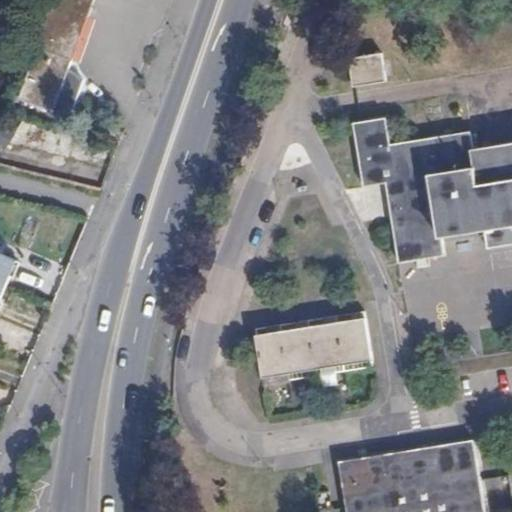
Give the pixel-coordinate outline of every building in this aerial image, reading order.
[(98,0),(58,0),(22,96),(52,108),(51,112),(70,119),(81,92),(67,81),(98,0)] [(378,57),(344,62),(349,90),(382,85),(378,57)] [(511,249),(511,145),(468,153),(466,134),(386,147),(382,122),(348,127),(358,190),(381,186),(394,266),(438,259),(436,242),(481,235),(484,254),(511,249)] [(0,300),(16,262),(0,254),(0,300)] [(263,339),(248,341),(254,382),(363,365),(357,324),(347,325),(329,328),(319,330),(301,333),(291,334),(273,337),(263,339)] [(482,511),(471,443),(335,466),(342,511),(482,511)]
